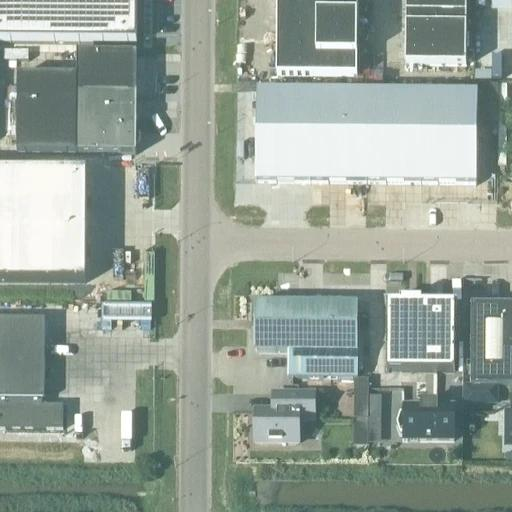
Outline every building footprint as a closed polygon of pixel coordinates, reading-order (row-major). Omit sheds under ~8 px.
[(0,0),(0,44),(136,45),(136,0),(0,0)] [(356,78),(357,0),(276,0),(276,77),(356,78)] [(405,0),(405,27),(466,27),(465,0),(405,0)] [(511,0),(491,0),(491,8),(511,8),(511,0)] [(466,27),(405,27),(405,67),(465,67),(466,27)] [(16,155),(136,156),(136,148),(139,146),(139,141),(136,139),(136,55),(76,54),(76,78),(17,77),(16,155)] [(311,185),(312,93),(256,92),(255,185),(311,185)] [(312,93),(311,185),(366,186),(367,94),(312,93)] [(422,94),(367,94),(366,186),(420,186),(422,94)] [(422,94),(420,186),(476,187),(477,95),(422,94)] [(0,283),(85,284),(86,173),(0,172),(0,283)] [(356,355),(357,306),(255,305),(254,355),(288,355),(288,380),(357,380),(357,355),(356,355)] [(386,307),(386,374),(454,374),(455,308),(457,308),(457,307),(384,306),(384,307),(386,307)] [(511,386),(511,306),(471,306),(470,387),(498,387),(511,386)] [(45,321),(0,320),(0,430),(63,431),(63,407),(42,407),(42,401),(44,401),(45,321)] [(462,387),(462,406),(498,406),(498,387),(470,387),(462,387)] [(314,423),(314,395),(272,395),(272,413),(254,413),(254,445),(298,445),(298,423),(314,423)] [(403,436),(403,442),(453,442),(454,409),(436,409),(436,405),(421,405),(421,409),(403,409),(403,415),(399,415),(396,425),(399,436),(403,436)]
